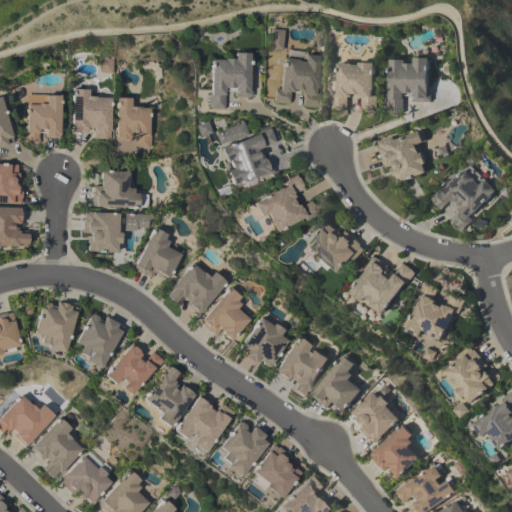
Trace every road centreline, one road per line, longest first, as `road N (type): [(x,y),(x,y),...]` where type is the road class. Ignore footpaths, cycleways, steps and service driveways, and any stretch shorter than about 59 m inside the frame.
road 1 (residential): [(380,511),(324,450),(102,282),(52,277),(0,285)]
road 2 (residential): [(511,250),(463,257),(396,233),(345,180),(333,149)]
